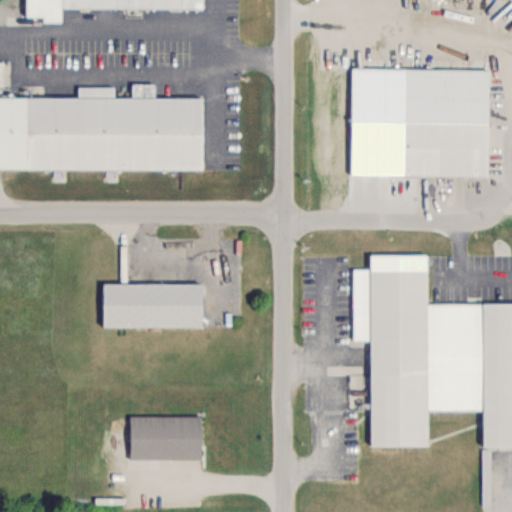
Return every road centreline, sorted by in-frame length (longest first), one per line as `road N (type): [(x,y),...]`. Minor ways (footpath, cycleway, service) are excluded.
road 1 (residential): [(281,511),(287,0)]
road 2 (residential): [(0,215),(286,215)]
